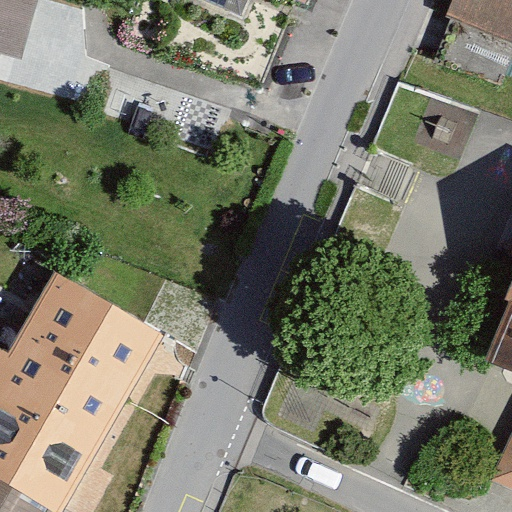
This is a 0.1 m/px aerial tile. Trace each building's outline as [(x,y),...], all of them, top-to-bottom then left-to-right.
[(33,0),(0,0),(0,52),(18,58),(33,0)] [(511,0),(452,0),(447,15),(511,37),(511,0)] [(0,344),(0,475),(32,495),(57,510),(162,337),(57,273),(10,351),(0,344)] [(511,373),(511,284),(508,293),(511,294),(511,323),(493,366),(511,373)] [(511,440),(493,484),(511,492),(511,440)] [(0,475),(0,511),(21,511),(32,495),(0,475)]
